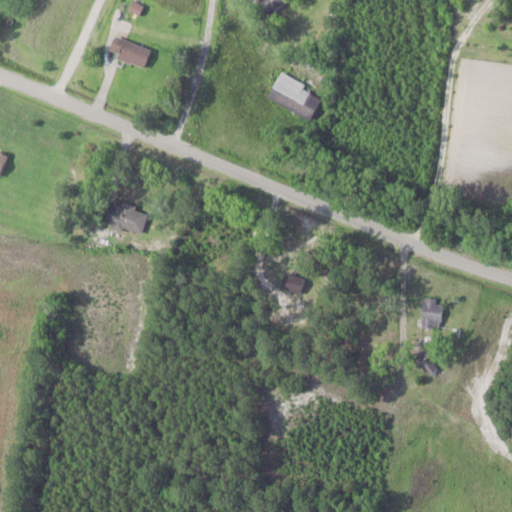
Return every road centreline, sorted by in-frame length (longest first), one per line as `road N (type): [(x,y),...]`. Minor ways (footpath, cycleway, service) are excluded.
road 1 (residential): [(0,76),(511,279)]
road 2 (residential): [(172,145),(210,34),(212,0)]
